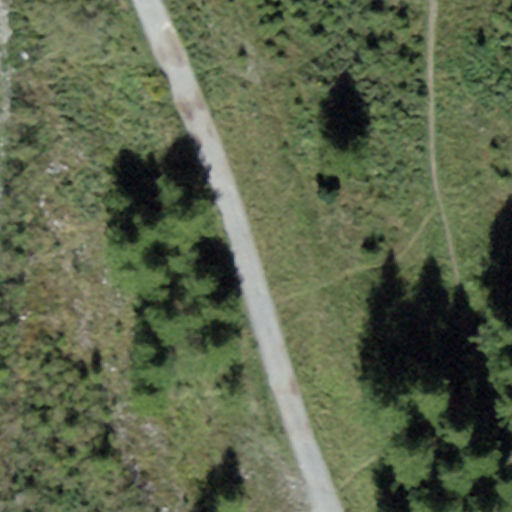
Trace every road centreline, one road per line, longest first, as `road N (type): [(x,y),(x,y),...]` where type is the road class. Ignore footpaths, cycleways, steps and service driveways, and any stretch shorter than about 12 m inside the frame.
road 1 (track): [(149,0),(206,135),(291,410),(341,511)]
road 2 (track): [(447,0),(440,137),(453,235),(511,440)]
